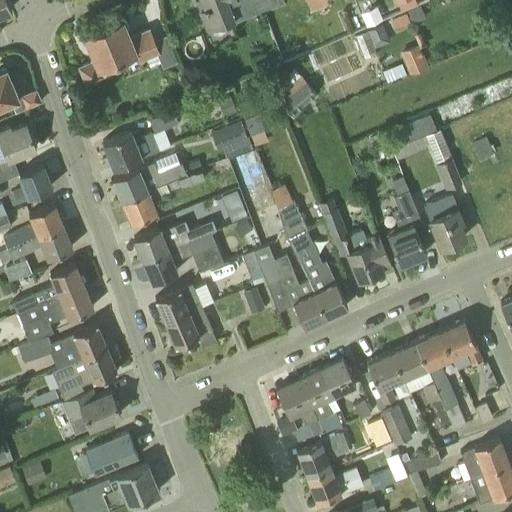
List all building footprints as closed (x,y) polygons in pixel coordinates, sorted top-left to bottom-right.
[(0,0),(0,12),(12,8),(8,0),(0,0)] [(271,0),(201,0),(205,8),(200,11),(207,28),(234,18),(228,1),(230,0),(251,0),(256,11),(273,5),(271,0)] [(305,0),(310,10),(311,11),(312,11),(329,4),(327,0),(305,0)] [(412,24),(408,14),(393,20),(398,30),(412,24)] [(128,36),(125,28),(126,26),(126,25),(127,24),(127,23),(127,22),(126,21),(126,20),(126,19),(125,18),(123,17),(121,17),(119,17),(118,17),(117,17),(116,18),(116,19),(115,20),(114,21),(114,22),(114,23),(86,35),(96,58),(79,65),(86,82),(105,74),(102,66),(135,52),(138,60),(147,56),(157,52),(161,61),(162,65),(177,59),(166,34),(153,39),(149,27),(128,36)] [(383,24),(367,29),(373,46),(389,40),(383,24)] [(427,66),(418,43),(400,51),(409,73),(427,66)] [(157,52),(147,56),(151,65),(161,61),(157,52)] [(41,101),(36,89),(18,96),(6,67),(0,69),(0,105),(11,101),(15,112),(41,101)] [(293,112),(298,108),(316,93),(302,75),(282,91),(291,102),(288,105),(293,112)] [(253,85),(256,95),(264,92),(261,83),(253,85)] [(230,98),(219,103),(222,109),(233,104),(230,98)] [(172,108),(149,118),(154,131),(177,121),(172,108)] [(263,128),(257,113),(245,118),(251,133),(263,128)] [(400,125),(407,141),(425,134),(436,129),(430,113),(400,125)] [(0,180),(2,179),(15,173),(9,157),(36,146),(26,121),(12,126),(11,123),(0,127),(0,180)] [(247,135),(242,121),(219,130),(225,145),(247,135)] [(138,127),(131,130),(130,129),(103,140),(114,167),(141,156),(141,155),(158,148),(151,130),(141,135),(138,127)] [(436,129),(425,134),(429,142),(437,162),(446,185),(461,179),(439,128),(436,129)] [(225,145),(230,157),(252,148),(247,135),(225,145)] [(479,159),(493,153),(486,135),(472,142),(479,159)] [(153,160),(137,166),(113,176),(122,199),(147,189),(166,181),(186,173),(181,161),(157,170),(153,160)] [(13,190),(17,199),(52,185),(42,162),(19,172),(24,185),(13,190)] [(194,170),(186,173),(166,181),(169,189),(180,184),(181,185),(204,176),(201,169),(195,171),(194,170)] [(237,187),(221,193),(231,220),(247,213),(237,187)] [(156,210),(147,189),(122,199),(131,220),(156,210)] [(392,209),(399,227),(387,232),(399,262),(426,252),(415,225),(422,222),(419,214),(412,197),(411,195),(410,195),(408,189),(396,193),(401,205),(392,209)] [(421,194),(412,197),(419,214),(427,211),(440,245),(465,235),(460,222),(463,221),(451,191),(424,202),(421,194)] [(339,219),(342,218),(337,206),(336,206),(333,197),(318,202),(331,235),(344,230),(339,219)] [(305,271),(308,277),(326,315),(347,305),(335,280),(325,259),(321,261),(307,230),(308,229),(300,214),(292,198),(276,205),(278,213),(282,223),(288,238),(298,259),(305,271)] [(39,234),(63,224),(54,202),(29,212),(34,224),(15,232),(16,234),(5,239),(8,246),(38,234),(39,234)] [(0,228),(11,224),(6,213),(0,215),(0,228)] [(235,227),(240,235),(253,227),(247,218),(235,227)] [(134,236),(143,258),(187,240),(210,231),(207,223),(184,233),(182,229),(163,237),(159,226),(134,236)] [(73,246),(63,224),(39,234),(38,234),(8,246),(12,255),(42,243),(47,256),(73,246)] [(348,250),(347,251),(358,279),(392,265),(378,231),(365,236),(362,229),(352,234),(351,232),(342,236),(348,250)] [(172,259),(191,251),(187,240),(143,258),(152,280),(177,270),(172,259)] [(208,245),(191,251),(199,269),(222,260),(215,242),(211,244),(211,243),(208,245)] [(267,283),(280,276),(267,243),(253,249),(260,265),(265,277),(267,283)] [(242,253),(249,270),(260,265),(253,249),(242,253)] [(27,257),(7,265),(12,278),(32,270),(27,257)] [(54,282),(41,288),(12,300),(16,311),(84,283),(75,261),(49,272),(54,282)] [(254,282),(265,277),(260,265),(249,270),(254,282)] [(326,315),(308,277),(286,288),(293,302),(304,325),(326,315)] [(188,310),(201,305),(196,293),(191,281),(180,286),(178,286),(155,296),(165,319),(188,310)] [(16,311),(28,340),(47,333),(52,330),(48,321),(66,313),(68,316),(93,306),(84,283),(16,311)] [(244,291),(248,301),(261,296),(256,285),(244,291)] [(511,295),(500,301),(511,327),(511,295)] [(201,305),(188,310),(165,319),(176,344),(198,335),(202,344),(216,338),(202,304),(201,305)] [(482,359),(464,317),(439,328),(450,354),(456,368),(470,361),(471,363),(482,359)] [(47,333),(28,340),(17,345),(24,361),(50,351),(56,366),(59,365),(59,366),(107,345),(96,321),(73,331),(73,332),(51,341),(47,333)] [(426,365),(433,380),(440,394),(445,406),(454,427),(466,422),(457,401),(439,359),(450,354),(439,328),(415,339),(426,365)] [(402,375),(426,365),(415,339),(391,349),(402,375)] [(76,394),(84,390),(81,384),(93,379),(117,369),(107,345),(59,366),(67,384),(76,394)] [(366,360),(384,401),(395,397),(388,382),(402,375),(391,349),(366,360)] [(320,366),(333,392),(355,382),(343,355),(320,366)] [(320,366),(298,376),(310,402),(322,430),(332,426),(327,414),(327,413),(321,398),(333,392),(320,366)] [(322,430),(310,402),(298,376),(276,387),(289,414),(299,409),(306,424),(297,428),(293,429),(298,440),(322,430)] [(430,399),(440,394),(433,380),(423,384),(430,399)] [(44,392),(47,401),(59,396),(55,387),(44,392)] [(84,390),(76,394),(42,407),(46,418),(71,408),(80,429),(120,413),(119,411),(121,410),(117,401),(116,401),(110,389),(89,398),(85,390),(84,390)] [(363,398),(353,403),(359,415),(369,411),(363,398)] [(499,402),(481,410),(477,411),(482,423),(504,413),(499,402)] [(412,437),(398,404),(381,412),(396,444),(412,437)] [(293,429),(297,428),(292,414),(277,420),(282,433),(293,429)] [(85,448),(95,472),(138,455),(128,430),(85,448)] [(349,449),(342,431),(297,449),(307,475),(330,466),(327,457),(349,449)] [(460,450),(470,476),(509,461),(499,435),(460,450)] [(406,460),(410,472),(440,461),(436,449),(406,460)] [(400,454),(403,461),(410,458),(407,451),(400,454)] [(47,477),(40,460),(21,467),(28,484),(47,477)] [(75,511),(104,511),(111,510),(111,509),(110,507),(127,500),(128,502),(159,490),(147,460),(67,493),(75,511)] [(511,469),(509,461),(470,476),(479,501),(511,488),(511,469)] [(9,466),(0,469),(0,484),(14,479),(9,466)] [(334,476),(330,466),(307,475),(317,501),(362,483),(356,467),(334,476)] [(374,488),(394,479),(390,467),(369,475),(374,488)] [(336,511),(364,511),(377,507),(373,498),(336,511)]
